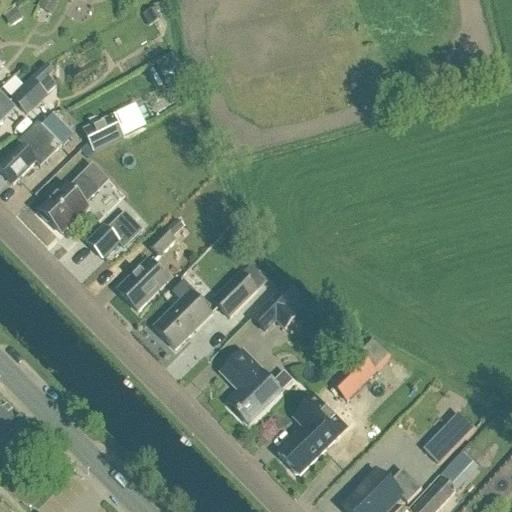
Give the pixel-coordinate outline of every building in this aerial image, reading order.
[(58,5),(47,0),(41,0),(37,10),(52,18),(58,5)] [(163,22),(157,12),(143,19),(148,29),(163,22)] [(15,13),(3,20),(10,32),(22,24),(15,13)] [(173,58),(156,67),(163,79),(179,70),(173,58)] [(11,101),(28,120),(49,100),(48,99),(57,90),(49,81),(55,76),(47,68),(11,101)] [(0,127),(15,112),(0,97),(0,127)] [(113,119),(83,134),(90,149),(87,151),(90,158),(93,156),(94,157),(125,142),(135,137),(124,114),(113,119)] [(16,149),(19,151),(0,170),(0,176),(12,189),(35,167),(40,172),(62,151),(38,127),(16,149)] [(41,221),(45,226),(49,226),(61,238),(88,212),(84,208),(97,196),(81,181),(69,193),(65,189),(38,216),(40,218),(41,221)] [(185,230),(178,222),(148,251),(159,262),(175,246),(171,242),(185,230)] [(123,253),(132,245),(114,226),(105,234),(118,248),(123,253)] [(117,296),(137,316),(167,286),(147,265),(117,296)] [(229,325),(257,296),(241,280),(212,308),(229,325)] [(180,306),(153,333),(174,354),(210,319),(189,297),(193,294),(183,284),(171,297),(180,306)] [(266,338),(277,327),(285,336),(299,321),(297,319),(304,311),(299,305),(302,302),(287,288),(251,323),(266,338)] [(341,335),(324,341),(328,353),(345,348),(341,335)] [(329,388),(347,406),(392,363),(374,344),(329,388)] [(227,408),(248,429),(293,385),(284,375),(272,387),(241,356),(220,377),(239,396),(227,408)] [(306,430),(277,458),(290,471),(290,474),(295,478),(297,478),(299,480),(338,440),(350,429),(318,399),(296,421),(306,430)] [(0,458),(2,460),(28,434),(15,422),(15,423),(0,407),(0,458)] [(457,417),(447,428),(462,443),(472,432),(457,417)] [(342,511),(389,511),(400,502),(407,508),(421,494),(402,475),(389,488),(375,474),(359,489),(361,492),(342,511)] [(442,483),(415,511),(439,511),(455,496),(442,483)]
